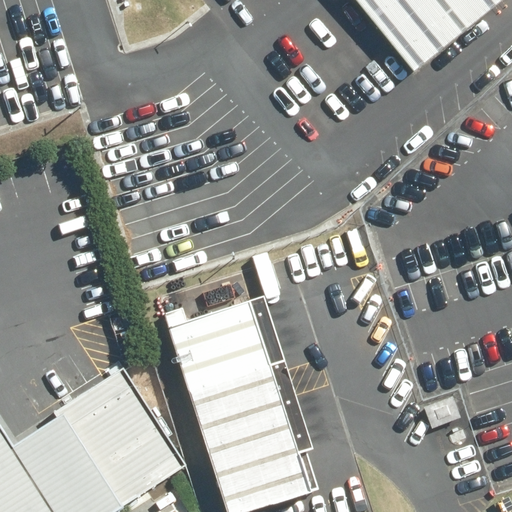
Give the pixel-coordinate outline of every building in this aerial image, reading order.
[(501,0),(357,0),(415,70),(501,0)] [(257,361),(240,309),(158,336),(200,461),(217,511),(238,511),(301,491),(257,361)] [(63,409),(124,502),(188,461),(124,363),(56,407),(59,412),(63,409)] [(453,400),(420,411),(427,434),(461,423),(453,400)] [(109,511),(124,502),(63,409),(59,412),(15,440),(0,416),(0,511),(109,511)]
